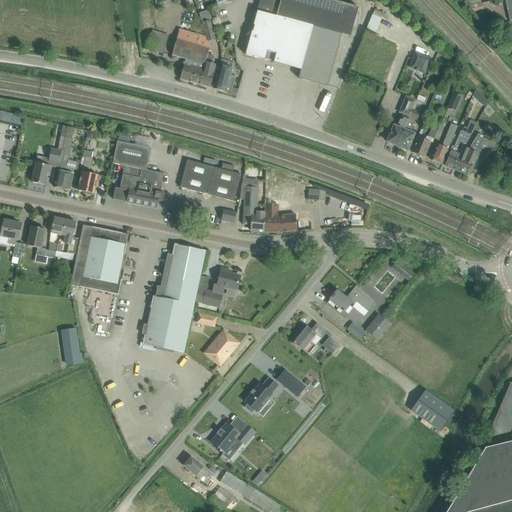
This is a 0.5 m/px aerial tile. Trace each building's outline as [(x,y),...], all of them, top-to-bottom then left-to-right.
[(282,65),(299,0),(280,0),(278,0),(259,0),(257,11),(253,25),(254,26),(253,31),(252,31),(245,54),(265,60),(265,59),(273,61),(273,62),(282,65)] [(350,36),(353,27),(358,7),(332,0),(299,0),(282,65),(301,70),(298,78),(327,86),(341,34),(350,36)] [(210,22),(213,21),(209,10),(199,13),(203,24),(202,24),(203,25),(200,26),(202,35),(205,34),(207,41),(215,39),(210,22)] [(375,32),(380,17),(370,14),(365,29),(375,32)] [(206,60),(208,54),(210,48),(200,45),(203,37),(179,30),(172,55),(186,59),(187,56),(193,58),(193,56),(206,60)] [(163,52),(166,43),(168,37),(152,32),(145,32),(141,46),(163,52)] [(415,52),(408,67),(424,74),(430,58),(415,52)] [(210,87),(212,78),(214,73),(213,72),(215,65),(212,64),(214,56),(208,54),(206,60),(205,64),(203,71),(203,70),(199,85),(210,87)] [(205,64),(206,60),(193,56),(193,58),(187,56),(186,59),(185,62),(191,64),(190,67),(184,65),(180,79),(199,85),(203,70),(203,71),(205,64)] [(217,79),(215,89),(226,92),(226,91),(231,92),(235,77),(230,76),(232,69),(221,66),(217,79)] [(454,92),(448,108),(455,111),(462,95),(454,92)] [(414,106),(416,101),(406,96),(403,102),(399,113),(403,114),(398,127),(394,126),(387,142),(397,146),(414,106)] [(417,120),(421,109),(423,104),(416,101),(414,106),(397,146),(408,150),(414,134),(410,132),(415,119),(417,120)] [(14,152),(22,115),(0,110),(0,148),(4,150),(14,152)] [(448,156),(445,165),(452,169),(458,155),(461,151),(464,143),(466,144),(477,122),(471,119),(467,127),(465,126),(463,132),(461,131),(454,148),(453,147),(450,153),(448,156)] [(433,123),(427,137),(433,139),(431,145),(437,132),(436,131),(439,125),(433,123)] [(435,150),(431,160),(442,164),(446,155),(454,134),(458,126),(451,124),(448,132),(442,146),(437,144),(435,150)] [(34,172),(32,182),(45,185),(50,166),(48,165),(49,162),(59,164),(65,137),(67,127),(62,126),(57,149),(51,148),(51,150),(49,158),(37,156),(36,164),(34,172)] [(59,164),(54,187),(65,189),(65,190),(68,191),(69,190),(70,190),(72,181),(73,174),(72,174),(73,169),(66,168),(74,129),(67,127),(65,137),(59,164)] [(493,133),(487,131),(485,137),(490,139),(493,133)] [(465,158),(460,172),(467,175),(478,149),(486,152),(490,141),(483,138),(484,136),(478,134),(471,147),(469,150),(468,153),(465,158)] [(424,157),(428,148),(430,142),(418,137),(412,152),(424,157)] [(144,170),(147,170),(151,148),(117,141),(113,163),(125,166),(144,170)] [(458,155),(452,169),(460,172),(465,158),(468,153),(469,150),(463,147),(464,144),(466,145),(466,144),(464,143),(461,151),(458,155)] [(92,158),(85,157),(83,156),(81,167),(83,167),(80,179),(78,189),(82,190),(82,191),(94,194),(96,184),(96,181),(98,181),(99,176),(89,173),(92,158)] [(203,193),(210,166),(187,160),(180,187),(203,193)] [(137,204),(144,170),(125,166),(120,189),(116,188),(113,199),(137,204)] [(241,174),(233,172),(210,166),(203,193),(234,202),(241,174)] [(164,174),(147,170),(144,170),(137,204),(157,208),(158,201),(163,202),(164,193),(160,192),(164,174)] [(242,182),(239,199),(240,200),(241,198),(245,199),(243,225),(243,224),(249,225),(251,225),(251,231),(264,232),(264,212),(257,212),(258,186),(258,183),(242,182)] [(318,200),(319,192),(309,191),(308,199),(318,200)] [(264,212),(264,232),(279,233),(285,232),(297,231),(296,221),(295,214),(278,216),(278,199),(265,199),(264,212)] [(223,210),(221,220),(234,222),(236,213),(223,210)] [(66,220),(65,220),(54,217),(51,232),(50,232),(49,242),(51,242),(53,233),(62,235),(66,220)] [(76,222),(66,220),(62,235),(66,236),(64,243),(71,244),(74,232),(76,222)] [(16,242),(17,239),(20,224),(4,221),(1,238),(11,240),(11,244),(15,245),(12,257),(21,259),(22,254),(24,244),(16,242)] [(127,243),(128,235),(122,233),(83,225),(78,248),(77,255),(70,285),(118,295),(121,279),(119,279),(121,269),(123,270),(126,255),(125,254),(127,243)] [(44,256),(46,249),(42,248),(44,239),(42,239),(44,229),(32,226),(28,246),(37,248),(34,261),(43,263),(44,256)] [(51,243),(51,242),(49,242),(49,250),(56,251),(58,244),(51,243)] [(170,265),(165,288),(196,294),(197,289),(205,251),(174,244),(172,256),(170,255),(168,264),(167,264),(167,265),(170,265)] [(69,246),(67,253),(77,255),(78,248),(69,246)] [(56,251),(49,250),(46,249),(44,256),(55,259),(56,251)] [(408,281),(414,274),(399,261),(393,268),(408,281)] [(196,294),(193,309),(195,302),(219,307),(224,287),(237,289),(240,276),(227,273),(228,271),(221,269),(217,287),(214,286),(213,292),(197,289),(196,294)] [(147,325),(143,344),(157,347),(183,353),(193,309),(196,294),(165,288),(158,286),(155,297),(153,296),(150,308),(151,308),(147,325)] [(368,312),(370,309),(376,302),(356,286),(346,298),(337,290),(329,299),(344,312),(352,302),(354,304),(356,302),(368,312)] [(367,330),(377,338),(389,323),(379,315),(367,330)] [(366,344),(371,337),(352,322),(347,329),(366,344)] [(294,341),(293,343),(295,344),(295,343),(308,354),(316,345),(311,341),(318,333),(320,335),(324,330),(317,323),(311,330),(307,327),(295,341),(294,341)] [(76,329),(63,331),(68,365),(83,363),(81,354),(80,355),(79,355),(76,329)] [(213,344),(205,353),(220,365),(238,343),(226,333),(215,346),(213,344)] [(339,345),(329,337),(322,345),(332,354),(339,345)] [(294,361),(297,356),(286,348),(283,353),(294,361)] [(297,387),(278,373),(271,383),(290,397),(297,387)] [(511,382),(510,382),(488,437),(511,431),(511,382)] [(271,388),(264,383),(258,391),(256,389),(249,396),(249,395),(246,399),(246,400),(240,407),(243,409),(241,412),(247,418),(250,415),(252,417),(268,399),(265,396),(271,388)] [(440,433),(455,412),(426,390),(411,412),(440,433)] [(256,432),(246,424),(238,432),(228,424),(223,430),(222,429),(218,434),(219,435),(211,444),(224,455),(230,448),(237,453),(243,445),(245,446),(256,432)] [(511,511),(511,440),(484,447),(484,448),(445,511),(511,511)] [(204,467),(199,463),(191,457),(184,466),(206,484),(213,475),(203,467),(204,467)] [(226,472),(220,482),(268,511),(279,511),(283,507),(226,472)] [(214,495),(209,501),(223,511),(224,510),(226,511),(231,507),(228,505),(227,506),(214,495)]
